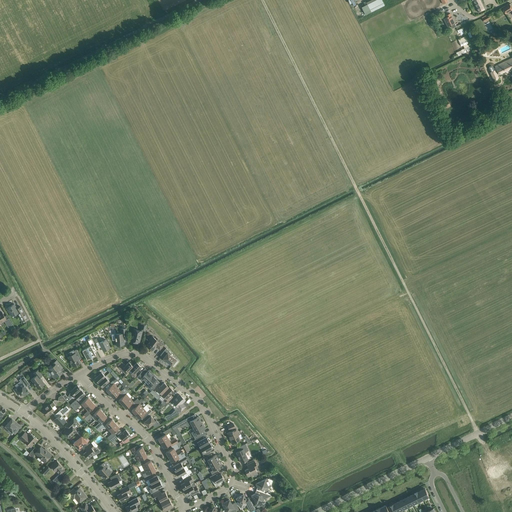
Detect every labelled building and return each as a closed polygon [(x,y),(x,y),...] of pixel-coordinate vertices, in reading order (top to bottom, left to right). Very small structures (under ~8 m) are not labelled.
[(367,4),(371,12),(385,5),(382,0),(375,0),(373,1),(367,4)] [(481,0),(473,0),(472,0),(478,12),(486,8),(481,0)] [(506,13),(511,8),(509,4),(503,8),(506,13)] [(456,26),(454,23),(450,13),(447,15),(447,17),(444,19),(448,26),(450,25),(452,28),(456,26)] [(489,66),(489,68),(491,72),(490,72),(495,80),(499,78),(497,74),(498,74),(499,75),(506,72),(506,73),(507,73),(511,70),(511,57),(495,66),(495,67),(494,68),(493,66),(491,65),(489,66)] [(28,318),(23,311),(21,306),(17,308),(14,304),(7,308),(11,316),(17,313),(23,323),(28,320),(27,318),(28,318)] [(13,324),(11,321),(7,314),(4,316),(2,312),(0,312),(0,323),(4,321),(8,327),(13,324)] [(112,340),(115,340),(116,344),(113,345),(124,344),(124,335),(127,335),(126,328),(126,324),(124,324),(124,328),(120,329),(121,333),(112,334),(112,340)] [(139,343),(140,338),(142,331),(133,329),(130,341),(133,342),(134,343),(135,343),(136,342),(139,343)] [(160,349),(163,345),(164,344),(158,339),(157,340),(152,336),(149,340),(150,341),(146,345),(153,350),(156,346),(160,349)] [(99,343),(97,340),(97,338),(94,339),(98,348),(101,347),(103,351),(112,347),(112,346),(110,347),(106,339),(99,343)] [(97,350),(92,342),(91,339),(88,340),(90,346),(82,350),(87,359),(96,355),(94,352),(97,350)] [(169,351),(169,350),(166,348),(160,355),(163,357),(163,358),(172,365),(176,359),(171,355),(171,354),(171,353),(170,353),(170,352),(169,351)] [(77,349),(74,350),(69,352),(70,355),(68,356),(71,362),(70,363),(72,366),(73,366),(80,363),(77,357),(80,355),(77,349)] [(59,369),(62,367),(57,360),(52,363),(54,365),(48,369),(54,378),(62,372),(59,369)] [(125,374),(130,369),(133,366),(132,365),(133,364),(131,362),(130,362),(129,362),(125,365),(123,363),(119,367),(125,374)] [(137,362),(133,366),(130,369),(133,371),(131,374),(134,377),(140,372),(137,370),(141,366),(140,365),(138,362),(138,363),(137,362)] [(42,375),(39,371),(38,369),(34,373),(36,375),(31,379),(38,388),(39,387),(41,388),(43,386),(43,384),(45,383),(40,377),(42,375)] [(144,379),(146,381),(153,374),(148,370),(144,374),(142,371),(137,376),(142,381),(144,379)] [(94,378),(98,382),(105,376),(101,372),(94,378)] [(157,379),(153,374),(146,381),(149,383),(147,385),(151,390),(153,389),(156,385),(154,383),(157,379)] [(29,384),(26,380),(24,376),(19,380),(22,383),(18,386),(14,389),(18,394),(19,394),(20,395),(21,395),(22,395),(23,395),(24,394),(24,395),(29,392),(25,387),(29,384)] [(109,380),(105,376),(98,382),(102,387),(109,380)] [(110,394),(117,387),(113,383),(118,379),(116,377),(115,378),(110,382),(112,384),(106,390),(110,394)] [(153,389),(152,389),(160,396),(169,386),(168,387),(164,382),(160,386),(159,387),(157,384),(156,385),(153,389)] [(74,395),(81,389),(77,385),(70,391),(71,391),(68,396),(68,397),(65,394),(63,396),(66,400),(67,401),(74,395)] [(169,386),(160,396),(163,399),(161,403),(164,406),(172,398),(169,395),(174,391),(169,386)] [(117,387),(110,394),(113,398),(117,395),(119,393),(121,394),(123,393),(127,390),(126,389),(125,387),(121,391),(117,387)] [(81,389),(74,395),(78,399),(85,393),(81,389)] [(118,400),(122,404),(130,398),(126,393),(128,392),(127,390),(123,393),(124,395),(118,400)] [(167,420),(172,417),(179,413),(181,411),(186,406),(182,403),(185,400),(179,394),(172,401),(175,404),(174,405),(178,409),(176,411),(172,414),(167,414),(165,416),(164,417),(167,420)] [(81,403),(85,407),(92,401),(88,397),(81,403)] [(131,404),(133,406),(139,400),(137,398),(133,402),(130,398),(122,404),(126,408),(131,404)] [(135,414),(143,407),(139,404),(144,399),(142,398),(139,400),(133,406),(134,408),(132,410),(135,414)] [(95,405),(92,401),(85,407),(88,410),(84,413),(84,415),(86,417),(91,412),(90,410),(95,405)] [(46,415),(47,416),(50,414),(52,412),(54,410),(52,407),(55,405),(53,402),(48,406),(47,405),(45,407),(45,408),(42,410),(43,411),(43,412),(44,413),(44,414),(45,414),(46,415)] [(69,409),(66,406),(63,408),(62,408),(54,415),(56,418),(53,420),(56,423),(59,426),(66,421),(62,416),(69,409)] [(146,411),(143,407),(135,414),(139,418),(145,413),(147,415),(152,411),(150,408),(146,411)] [(96,418),(103,412),(99,408),(95,412),(94,411),(92,413),(91,412),(86,417),(84,419),(87,421),(92,417),(94,420),(96,418)] [(103,412),(96,418),(99,422),(94,427),(96,429),(99,427),(103,424),(101,422),(107,417),(103,412)] [(160,424),(156,420),(155,421),(151,416),(144,422),(149,427),(152,424),(155,427),(160,424)] [(190,416),(172,426),(174,429),(177,427),(183,426),(182,425),(187,424),(187,425),(189,424),(190,425),(191,424),(193,427),(201,423),(200,420),(200,419),(199,416),(196,417),(192,420),(191,417),(190,416)] [(2,425),(1,426),(7,431),(10,434),(12,432),(15,434),(18,430),(21,426),(15,422),(14,421),(12,419),(11,419),(9,417),(5,422),(2,425)] [(69,438),(73,435),(77,431),(73,426),(77,422),(74,418),(65,426),(67,428),(63,432),(69,438)] [(103,424),(99,427),(101,429),(104,426),(105,428),(107,427),(109,429),(115,423),(112,419),(105,425),(104,423),(103,424)] [(115,423),(109,429),(112,433),(107,437),(109,440),(111,438),(115,434),(113,432),(119,427),(115,423)] [(203,425),(201,423),(193,427),(195,430),(191,432),(194,438),(195,439),(200,436),(199,435),(200,435),(199,432),(205,428),(204,425),(203,425)] [(119,435),(120,437),(123,440),(130,434),(126,429),(119,435)] [(232,443),(236,441),(240,439),(238,435),(239,434),(236,429),(227,433),(232,443)] [(79,449),(83,446),(87,442),(83,438),(85,436),(81,431),(75,437),(77,439),(73,443),(79,449)] [(31,447),(34,443),(37,440),(31,434),(30,435),(30,434),(29,435),(28,435),(25,432),(21,436),(19,438),(24,442),(25,441),(31,447)] [(158,438),(161,443),(168,438),(166,434),(164,434),(158,438)] [(200,436),(195,439),(194,440),(197,445),(198,444),(200,447),(209,442),(209,441),(210,441),(210,440),(209,438),(208,438),(207,438),(206,436),(201,439),(200,436)] [(170,441),(168,438),(161,443),(163,448),(170,444),(171,446),(176,443),(178,442),(175,438),(170,441)] [(210,443),(209,442),(200,447),(202,451),(201,451),(204,457),(210,453),(208,450),(213,448),(212,446),(213,445),(212,443),(211,443),(210,443)] [(95,447),(91,443),(86,447),(88,449),(83,454),(87,458),(91,454),(92,456),(100,452),(100,450),(97,447),(95,447)] [(166,452),(168,457),(176,452),(175,450),(177,448),(178,446),(176,443),(171,446),(172,448),(166,452)] [(241,463),(245,460),(248,459),(245,453),(246,452),(249,451),(245,444),(239,447),(240,450),(236,452),(241,463)] [(44,462),(48,458),(52,454),(47,450),(47,451),(41,446),(38,450),(35,447),(29,453),(32,456),(35,453),(39,456),(38,457),(44,462)] [(133,451),(136,456),(145,451),(142,446),(138,449),(136,446),(131,448),(132,451),(133,451)] [(147,456),(145,451),(136,456),(138,461),(147,456)] [(176,452),(168,457),(171,462),(178,458),(179,460),(186,456),(184,453),(181,454),(180,453),(177,455),(176,452)] [(207,460),(210,465),(219,460),(216,455),(211,457),(209,455),(203,458),(205,461),(207,460)] [(187,459),(186,456),(179,460),(178,461),(179,463),(172,467),(175,471),(183,467),(181,463),(187,459)] [(53,463),(51,465),(55,471),(56,470),(60,474),(53,480),(56,483),(64,476),(61,473),(64,470),(61,466),(57,460),(53,463)] [(142,465),(144,470),(153,465),(151,460),(143,464),(141,462),(137,464),(138,466),(142,465)] [(222,465),(219,460),(210,465),(213,470),(210,471),(212,474),(218,470),(217,468),(222,465)] [(248,468),(245,470),(248,476),(251,474),(252,475),(254,474),(254,473),(257,472),(256,469),(256,468),(258,467),(255,461),(252,462),(248,464),(249,467),(248,468)] [(106,476),(107,476),(110,472),(108,469),(109,468),(107,466),(108,465),(105,462),(102,463),(99,466),(101,468),(99,471),(101,473),(99,474),(103,478),(106,476)] [(41,472),(44,475),(50,468),(47,465),(41,472)] [(155,470),(153,465),(144,470),(145,472),(142,474),(145,478),(150,476),(149,473),(155,470)] [(186,471),(183,467),(175,471),(178,476),(184,473),(185,476),(192,472),(190,470),(189,469),(186,471)] [(222,482),(221,480),(224,479),(221,473),(218,475),(217,472),(210,476),(216,487),(221,484),(222,482)] [(115,487),(118,486),(117,485),(121,484),(119,481),(121,480),(121,479),(118,473),(112,476),(114,479),(108,483),(109,486),(110,485),(111,489),(115,487)] [(150,476),(145,478),(143,479),(144,481),(148,479),(151,484),(159,480),(157,475),(151,478),(150,476)] [(184,489),(191,485),(194,483),(190,475),(184,478),(186,481),(181,484),(184,489)] [(257,487),(256,490),(271,495),(267,487),(270,486),(270,485),(271,484),(273,480),(268,478),(267,479),(267,478),(260,481),(256,483),(257,487)] [(159,480),(151,484),(149,485),(150,489),(149,490),(151,493),(158,490),(157,489),(159,488),(159,487),(162,485),(159,480)] [(120,501),(124,499),(125,499),(127,498),(128,497),(129,497),(127,493),(131,491),(128,485),(126,486),(121,489),(123,492),(117,495),(120,501)] [(193,488),(191,485),(184,489),(187,494),(192,491),(193,494),(199,491),(196,486),(193,488)] [(79,503),(82,500),(86,497),(84,494),(85,494),(81,490),(79,488),(76,491),(74,488),(68,492),(73,498),(74,498),(79,503)] [(425,488),(420,491),(424,499),(429,496),(425,488)] [(263,499),(271,495),(256,490),(255,493),(251,495),(254,499),(257,506),(258,506),(258,507),(260,508),(262,508),(263,507),(264,506),(264,504),(264,503),(265,502),(263,499)] [(158,498),(160,502),(168,497),(165,491),(161,493),(161,492),(160,493),(159,491),(152,494),(155,499),(158,498)] [(420,491),(414,493),(418,502),(423,499),(424,499),(420,491)] [(414,493),(409,496),(413,504),(418,502),(414,493)] [(248,497),(246,499),(245,498),(243,494),(238,497),(237,499),(241,507),(245,505),(245,506),(247,507),(249,511),(252,511),(255,510),(248,497)] [(409,496),(404,498),(408,507),(413,504),(409,496)] [(128,511),(132,511),(134,511),(138,509),(136,505),(140,503),(137,497),(130,501),(132,504),(125,507),(128,511)] [(173,507),(168,497),(160,502),(163,508),(162,508),(164,511),(173,507)] [(404,498),(399,501),(403,509),(408,507),(404,498)] [(233,511),(239,510),(237,506),(235,502),(231,504),(229,499),(222,503),(226,511),(227,511),(233,511)] [(399,501),(394,503),(398,511),(400,511),(403,509),(399,501)] [(82,511),(94,511),(96,511),(91,505),(88,508),(87,506),(88,506),(86,503),(80,507),(83,511),(82,511)] [(394,503),(389,506),(391,511),(397,511),(398,511),(394,503)]
